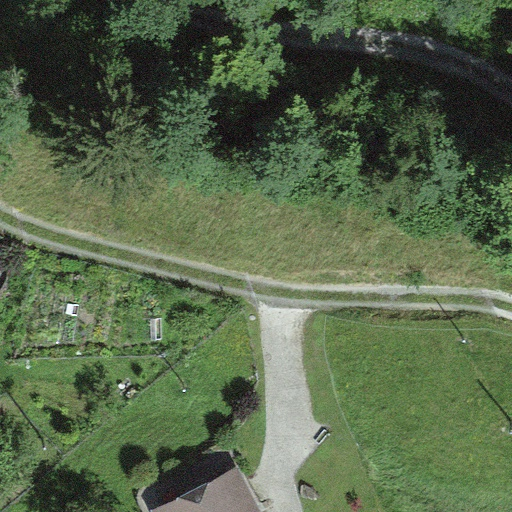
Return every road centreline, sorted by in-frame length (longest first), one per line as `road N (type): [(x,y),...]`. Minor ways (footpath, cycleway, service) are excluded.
road 1 (track): [(511,305),(469,289),(287,290),(30,229),(0,212)]
road 2 (track): [(511,98),(475,72),(372,31),(247,31),(193,19),(156,0)]
